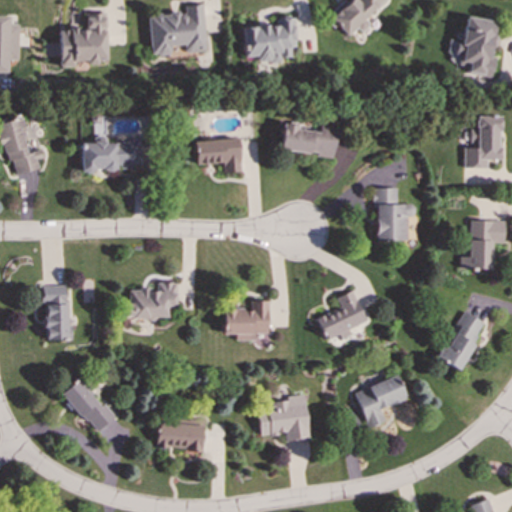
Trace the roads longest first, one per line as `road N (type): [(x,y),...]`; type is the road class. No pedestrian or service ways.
road 1 (residential): [(15,443),(98,494),(217,511),(389,483),(452,453),(497,418)]
road 2 (residential): [(0,232),(299,236)]
